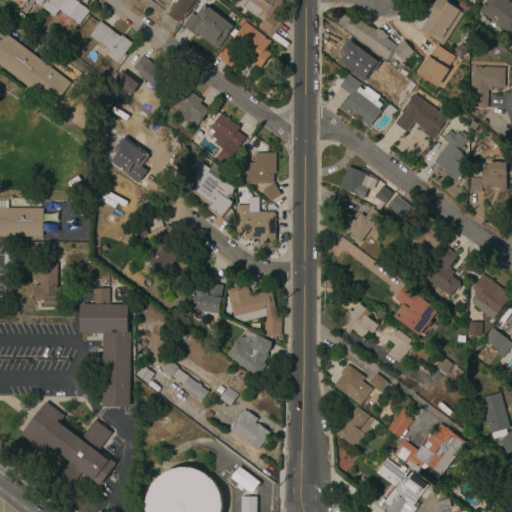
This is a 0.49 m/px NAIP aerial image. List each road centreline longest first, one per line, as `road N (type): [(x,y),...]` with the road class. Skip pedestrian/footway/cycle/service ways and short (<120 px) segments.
road 1 (primary): [(301,374),(303,0)]
road 2 (residential): [(511,260),(320,117),(303,116)]
road 3 (residential): [(303,134),(286,134),(106,0)]
road 4 (residential): [(302,272),(243,264),(158,202)]
